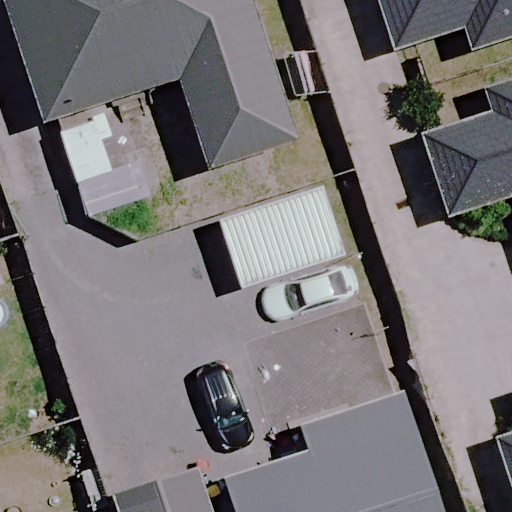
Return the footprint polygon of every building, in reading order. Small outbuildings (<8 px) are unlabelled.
[(197,177),(285,153),(240,0),(0,0),(0,10),(35,130),(42,128),(69,221),(72,225),(75,228),(79,232),(82,235),(86,238),(90,240),(94,243),(99,245),(103,247),(107,248),(112,249),(117,250),(122,251),(126,251),(131,251),(205,231),(185,181),(197,177)] [(453,73),(431,0),(347,0),(376,96),(453,73)] [(511,64),(511,0),(466,0),(490,72),(511,64)] [(336,267),(314,195),(213,226),(235,298),(336,267)] [(205,480),(214,511),(432,511),(407,423),(231,472),(205,480)] [(214,511),(205,480),(109,507),(110,511),(214,511)]
